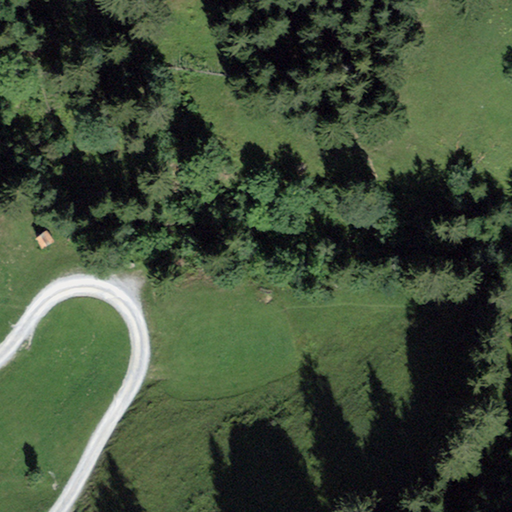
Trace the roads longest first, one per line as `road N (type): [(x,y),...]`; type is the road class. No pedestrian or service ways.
road 1 (track): [(56,511),(137,365),(125,314)]
road 2 (track): [(125,314),(116,298),(88,286),(55,293),(0,352)]
